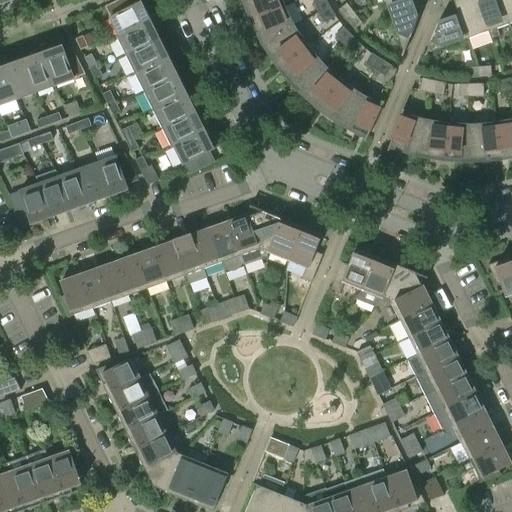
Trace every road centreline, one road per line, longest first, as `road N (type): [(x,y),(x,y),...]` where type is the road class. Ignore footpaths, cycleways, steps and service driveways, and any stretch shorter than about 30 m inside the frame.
road 1 (residential): [(4,263),(280,172)]
road 2 (residential): [(123,511),(4,263)]
road 3 (residential): [(511,387),(471,331),(436,232)]
road 4 (residential): [(280,172),(416,231),(436,232)]
road 5 (residential): [(266,150),(190,0)]
road 6 (residential): [(425,209),(300,161)]
